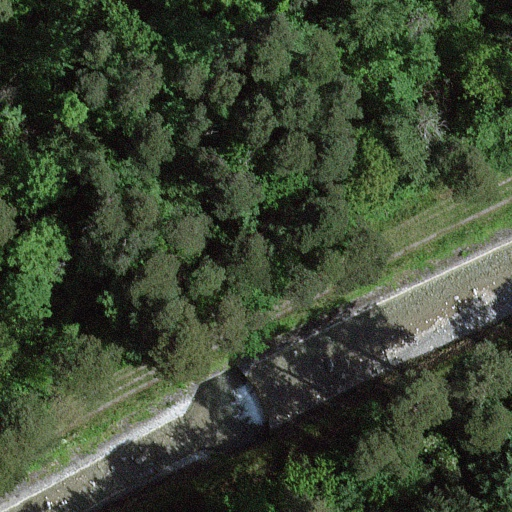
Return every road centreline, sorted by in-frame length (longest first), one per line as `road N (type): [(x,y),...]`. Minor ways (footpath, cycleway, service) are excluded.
road 1 (track): [(511,193),(0,461)]
road 2 (track): [(511,359),(185,511)]
